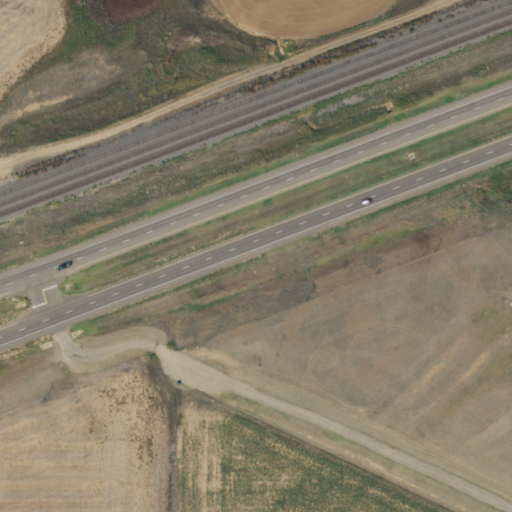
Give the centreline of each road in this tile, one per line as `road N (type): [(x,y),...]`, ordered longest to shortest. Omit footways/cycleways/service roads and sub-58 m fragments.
road 1 (trunk): [(0,341),(511,145)]
road 2 (trunk): [(511,93),(0,286)]
road 3 (track): [(2,127),(0,120),(132,41),(179,0)]
